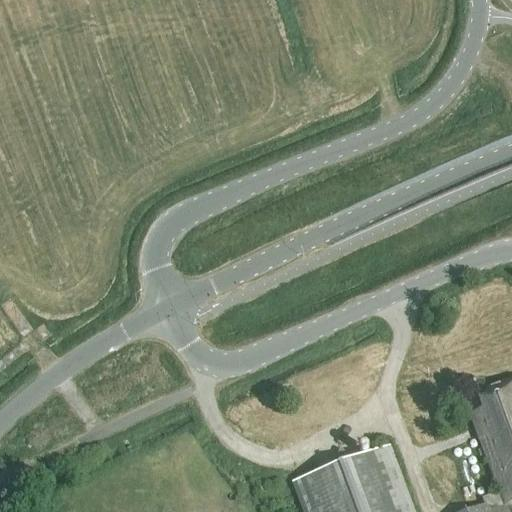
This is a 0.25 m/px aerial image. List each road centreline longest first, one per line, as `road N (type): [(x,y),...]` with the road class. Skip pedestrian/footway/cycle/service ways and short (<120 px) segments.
road 1 (unclassified): [(170,306),(156,254),(175,221),(418,117),(461,71),(478,0)]
road 2 (unclassified): [(511,250),(228,368),(191,348),(170,306)]
road 3 (unclassified): [(170,306),(511,154)]
road 4 (unknown): [(193,394),(205,429),(247,464),(275,470),(337,454),(363,426),(381,383),(404,290)]
road 5 (unclassified): [(0,423),(39,385),(170,306)]
road 6 (unknown): [(193,394),(93,438),(39,385)]
